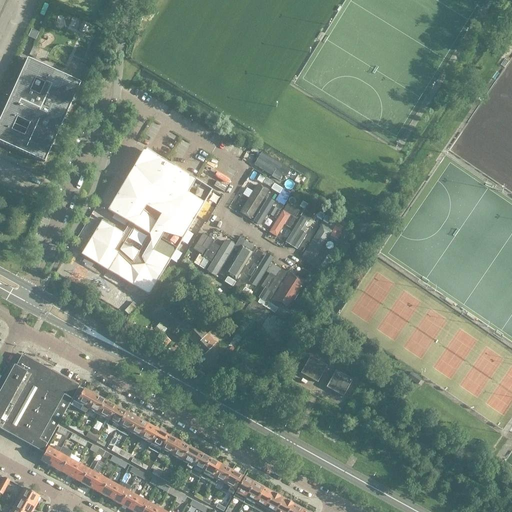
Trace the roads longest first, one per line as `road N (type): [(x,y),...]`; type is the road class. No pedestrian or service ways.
road 1 (residential): [(19,329),(336,504)]
road 2 (primary): [(417,511),(142,361)]
road 3 (unclassified): [(28,288),(108,85)]
road 4 (unclassified): [(217,215),(242,168),(108,85)]
road 5 (primary): [(142,361),(28,288)]
road 6 (primary): [(22,303),(142,361)]
